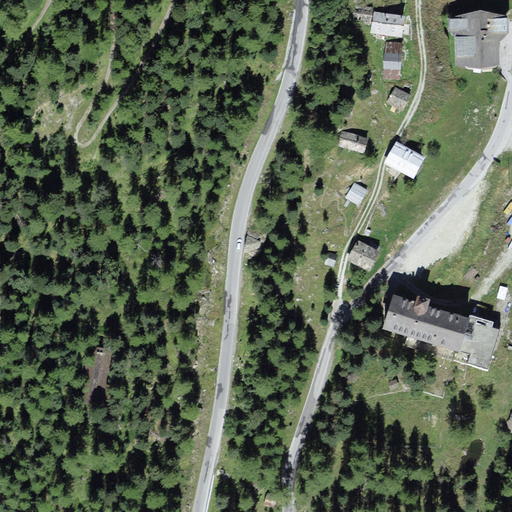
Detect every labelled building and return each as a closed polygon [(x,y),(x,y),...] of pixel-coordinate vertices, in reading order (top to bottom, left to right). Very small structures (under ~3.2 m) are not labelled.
[(371,9),(352,6),(351,21),(370,23),(371,9)] [(404,17),(374,13),(372,32),(401,36),(404,17)] [(483,18),(450,22),(450,34),(457,40),(457,70),(502,70),(501,49),(511,38),(510,21),(483,18)] [(401,44),(386,43),(384,77),(399,78),(401,44)] [(409,95),(396,88),(389,102),(402,109),(409,95)] [(367,139),(343,132),(339,145),(363,152),(365,146),(367,139)] [(423,157),(397,143),(386,163),(413,177),(423,157)] [(366,190),(355,184),(346,197),(359,204),(366,190)] [(380,253),(359,241),(348,260),(369,272),(380,253)] [(337,255),(329,252),(326,264),(333,266),(335,260),(337,255)] [(487,367),(499,326),(394,295),(385,327),(459,349),(472,353),(469,362),(487,367)] [(111,352),(97,349),(95,359),(90,358),(88,372),(90,373),(86,393),(102,397),(111,352)] [(277,496),(268,493),(265,504),(274,506),(276,499),(277,496)]
